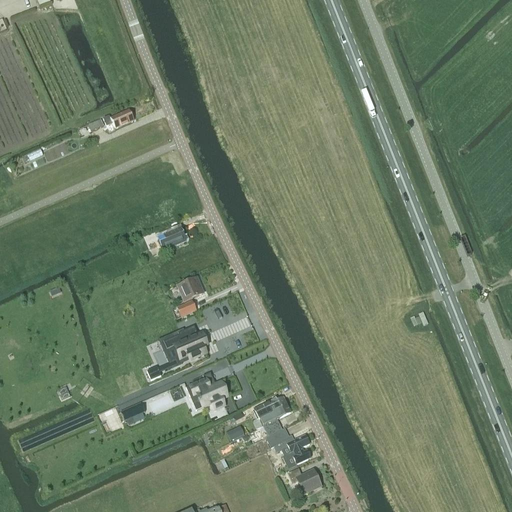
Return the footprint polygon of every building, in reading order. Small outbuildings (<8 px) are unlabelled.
[(111,126),(114,131),(133,122),(128,112),(110,121),(108,118),(103,121),(106,128),(111,126)] [(98,122),(88,126),(91,133),(101,129),(103,127),(100,121),(98,122)] [(163,253),(185,243),(179,230),(157,240),(154,234),(143,239),(148,251),(159,246),(163,253)] [(181,298),(184,304),(203,295),(196,279),(175,288),(180,299),(181,298)] [(195,312),(191,304),(177,310),(181,318),(195,312)] [(178,337),(163,343),(166,351),(174,348),(179,361),(187,358),(193,355),(194,360),(206,355),(202,348),(206,346),(202,337),(199,339),(194,328),(183,332),(177,335),(178,337)] [(159,375),(157,371),(156,369),(146,373),(150,383),(160,378),(159,375)] [(204,381),(185,390),(195,412),(211,406),(214,412),(224,408),(221,401),(227,398),(220,384),(215,386),(208,389),(205,381),(204,381)] [(270,402),(253,411),(258,423),(259,422),(272,415),(272,414),(286,406),(282,399),(276,402),(275,399),(270,402)] [(138,406),(120,414),(124,423),(126,422),(128,427),(132,426),(130,420),(131,420),(142,415),(138,406)] [(272,415),(259,422),(262,428),(267,438),(281,431),(276,421),(290,414),(286,406),(272,414),(272,415)] [(276,437),(266,442),(271,450),(274,448),(276,454),(285,451),(287,449),(290,454),(295,452),(296,454),(302,451),(301,449),(309,446),(305,437),(290,444),(286,435),(277,439),(276,437)] [(295,465),(288,468),(289,471),(296,467),(296,466),(310,459),(307,451),(306,452),(303,453),(302,451),(296,454),(297,456),(292,459),(295,465)] [(313,472),(301,477),(298,471),(287,476),(292,486),(297,483),(303,496),(321,488),(313,472)] [(227,511),(224,506),(218,509),(214,501),(189,511),(227,511)]
